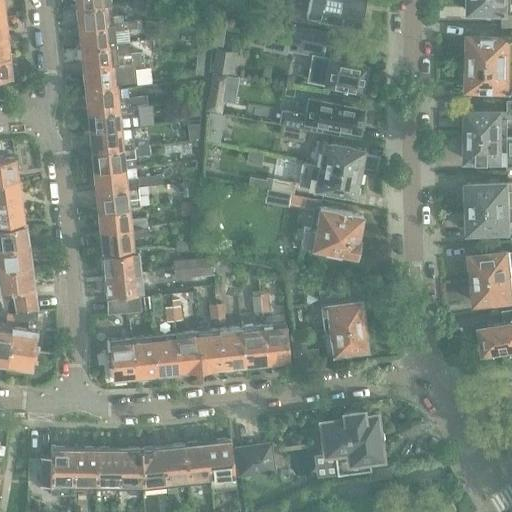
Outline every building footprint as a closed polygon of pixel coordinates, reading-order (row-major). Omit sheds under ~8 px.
[(141,13),(143,0),(138,0),(134,0),(135,9),(138,12),(141,13)] [(309,0),(307,17),(359,27),(364,0),(309,0)] [(511,3),(511,0),(467,0),(467,1),(470,4),(470,12),(503,13),(503,26),(511,25),(511,3)] [(111,3),(76,7),(78,27),(123,22),(122,15),(112,16),(111,3)] [(78,27),(80,47),(115,43),(114,30),(137,27),(137,21),(123,22),(78,27)] [(289,43),(303,45),(304,41),(325,45),(327,32),(292,26),(289,43)] [(466,49),(465,62),(511,63),(511,35),(469,34),(469,46),(466,49)] [(0,57),(10,57),(8,37),(0,37),(0,57)] [(303,45),(289,43),(287,50),(314,56),(309,81),(360,91),(365,65),(322,57),(325,45),(304,41),(303,45)] [(82,66),(117,63),(142,60),(141,51),(128,52),(127,42),(115,43),(80,47),(82,66)] [(216,49),(213,66),(229,69),(232,52),(216,49)] [(0,57),(0,78),(12,77),(10,57),(0,57)] [(511,63),(465,62),(465,75),(468,78),(467,89),(511,90),(511,63)] [(119,83),(117,63),(82,66),(84,87),(119,83)] [(213,108),(211,138),(223,138),(226,72),(212,72),(210,108),(213,108)] [(87,111),(137,106),(148,104),(147,95),(129,97),(127,86),(120,87),(119,83),(84,87),(85,91),(87,111)] [(364,107),(332,101),(309,96),(304,121),(359,132),(360,128),(364,129),(367,117),(362,117),(364,107)] [(200,115),(199,99),(190,100),(191,116),(200,115)] [(137,106),(87,111),(89,131),(121,127),(139,125),(137,106)] [(464,123),(464,136),(507,135),(507,119),(501,119),(501,110),(467,110),(467,120),(464,123)] [(198,139),(199,123),(187,125),(189,140),(198,139)] [(303,139),(305,129),(284,125),(282,135),(303,139)] [(89,131),(91,150),(134,146),(133,137),(123,138),(121,127),(89,131)] [(507,135),(464,136),(464,147),(466,149),(466,160),(507,160),(507,135)] [(321,151),(319,163),(362,172),(364,162),(362,160),(364,149),(352,147),(352,146),(331,142),(330,143),(318,141),(316,150),(321,151)] [(94,171),(126,168),(136,166),(135,156),(150,154),(149,144),(134,146),(91,150),(94,171)] [(262,160),(263,153),(250,150),(248,158),(262,160)] [(0,180),(18,179),(15,157),(0,158),(0,180)] [(360,182),(362,172),(319,163),(316,178),(311,177),(309,187),(321,189),(321,191),(343,195),(343,193),(355,196),(357,184),(360,182)] [(127,179),(126,168),(94,171),(96,191),(138,186),(164,183),(163,175),(127,179)] [(274,178),(272,189),(293,193),(295,182),(274,178)] [(0,202),(21,200),(18,179),(0,180),(0,202)] [(194,196),(197,180),(182,181),(183,197),(194,196)] [(468,203),(468,208),(511,206),(511,181),(498,182),(498,180),(489,181),(489,182),(467,183),(467,191),(465,192),(466,203),(468,203)] [(138,186),(96,191),(98,211),(131,207),(129,196),(139,195),(138,186)] [(292,193),(290,204),(303,206),(305,196),(292,193)] [(0,225),(24,222),(21,200),(0,202),(0,225)] [(190,214),(193,201),(180,202),(180,215),(190,214)] [(511,230),(511,206),(468,208),(468,213),(466,213),(467,224),(469,224),(469,232),(491,231),(491,233),(500,233),(500,231),(511,230)] [(98,211),(100,231),(148,226),(147,217),(132,218),(131,207),(98,211)] [(305,228),(301,246),(356,257),(356,255),(359,254),(361,243),(359,240),(364,215),(320,207),(315,230),(305,228)] [(0,229),(0,250),(5,250),(7,252),(14,251),(15,249),(28,247),(27,239),(29,237),(27,225),(0,229)] [(148,226),(100,231),(102,251),(135,248),(133,236),(149,235),(148,226)] [(188,240),(177,240),(176,248),(187,248),(188,240)] [(0,250),(0,271),(7,270),(10,272),(16,271),(17,269),(31,267),(30,259),(31,257),(30,247),(28,247),(15,249),(14,251),(7,252),(5,250),(0,250)] [(511,249),(471,254),(473,278),(510,274),(511,274),(511,249)] [(104,268),(105,276),(141,272),(139,251),(103,255),(103,259),(101,259),(102,269),(104,268)] [(212,264),(211,257),(173,261),(174,268),(212,264)] [(213,272),(212,264),(174,268),(174,272),(193,270),(194,274),(213,272)] [(32,267),(31,267),(17,269),(16,271),(10,272),(7,270),(0,271),(0,291),(3,291),(12,290),(13,293),(21,291),(21,289),(34,288),(33,279),(34,278),(32,267)] [(143,293),(141,272),(105,276),(106,283),(104,284),(105,294),(107,293),(107,297),(143,293)] [(511,288),(510,274),(473,278),(476,303),(511,298),(511,288)] [(16,312),(38,311),(39,311),(35,287),(34,288),(21,289),(21,291),(13,293),(14,301),(16,312)] [(319,291),(324,329),(365,324),(364,322),(367,321),(365,310),(363,310),(361,299),(352,300),(352,298),(344,299),(344,301),(342,301),(340,288),(319,291)] [(5,302),(14,301),(13,293),(12,290),(3,291),(5,302)] [(260,295),(262,311),(268,311),(266,293),(260,294),(260,295)] [(253,312),(262,311),(260,295),(252,296),(253,312)] [(130,298),(131,311),(145,309),(144,297),(130,298)] [(130,298),(108,301),(108,313),(131,311),(130,298)] [(218,317),(216,303),(210,304),(211,318),(218,317)] [(218,317),(218,322),(225,321),(223,303),(216,303),(218,317)] [(181,320),(180,306),(173,307),(174,321),(181,320)] [(174,321),(173,307),(166,308),(167,321),(174,321)] [(481,340),(479,340),(481,350),(483,350),(483,354),(511,349),(511,309),(504,311),(505,321),(491,323),(491,325),(479,326),(481,340)] [(38,311),(16,312),(16,313),(15,313),(15,321),(39,321),(38,311)] [(286,321),(263,323),(267,362),(276,361),(276,363),(285,362),(287,360),(290,360),(286,321)] [(263,323),(241,326),(245,364),(247,364),(249,366),(258,365),(257,363),(267,362),(263,323)] [(14,327),(0,324),(0,364),(1,364),(7,365),(9,353),(12,351),(13,345),(11,342),(14,327)] [(365,324),(324,329),(328,354),(350,351),(350,354),(358,353),(358,350),(368,349),(366,337),(369,337),(367,326),(365,326),(365,324)] [(241,326),(219,328),(223,366),(233,365),(233,368),(242,367),(244,364),(245,364),(241,326)] [(9,353),(7,365),(8,365),(10,367),(19,369),(21,367),(32,369),(33,359),(36,359),(38,346),(35,346),(37,331),(14,327),(11,342),(13,345),(12,351),(9,353)] [(219,328),(197,330),(201,369),(203,369),(205,371),(214,370),(214,367),(223,366),(219,328)] [(197,330),(176,333),(180,371),(189,370),(189,372),(198,371),(200,369),(201,369),(197,330)] [(304,332),(291,334),(294,359),(307,357),(304,332)] [(176,333),(154,335),(158,373),(159,373),(162,376),(170,375),(170,372),(180,371),(176,333)] [(154,335),(132,337),(136,376),(146,375),(146,377),(154,376),(156,374),(158,373),(154,335)] [(126,377),(136,376),(132,337),(106,340),(108,351),(110,351),(112,368),(109,368),(110,379),(115,378),(118,380),(127,379),(126,377)] [(344,411),(345,418),(322,421),(326,453),(349,450),(352,472),(371,470),(370,459),(382,458),(380,441),(381,441),(384,438),(383,433),(380,430),(378,430),(376,414),(363,416),(362,409),(344,411)] [(216,442),(207,443),(211,480),(211,489),(235,486),(232,464),(230,439),(227,439),(225,438),(215,440),(216,442)] [(186,444),(184,444),(188,483),(211,480),(207,443),(196,444),(196,442),(188,442),(186,444)] [(172,446),(162,447),(166,485),(188,483),(184,444),(182,444),(181,443),(172,444),(172,446)] [(270,444),(249,447),(253,472),(273,469),(270,444)] [(142,448),(140,449),(142,487),(166,485),(162,447),(152,448),(152,446),(144,447),(142,448)] [(40,459),(40,487),(50,487),(50,494),(74,494),(74,487),(74,449),(64,449),(64,447),(55,447),(54,448),(51,448),(51,459),(40,459)] [(84,449),(74,449),(74,487),(96,487),(96,448),(95,448),(93,447),(84,447),(84,449)] [(99,448),(96,448),(96,487),(118,487),(119,450),(109,450),(109,447),(101,447),(99,448)] [(129,450),(119,450),(118,487),(142,487),(140,449),(138,449),(137,447),(129,448),(129,450)] [(249,447),(237,449),(240,473),(253,472),(249,447)] [(162,511),(165,511),(169,511),(168,497),(161,498),(162,511)] [(450,501),(440,507),(442,511),(450,511),(455,509),(450,501)]
